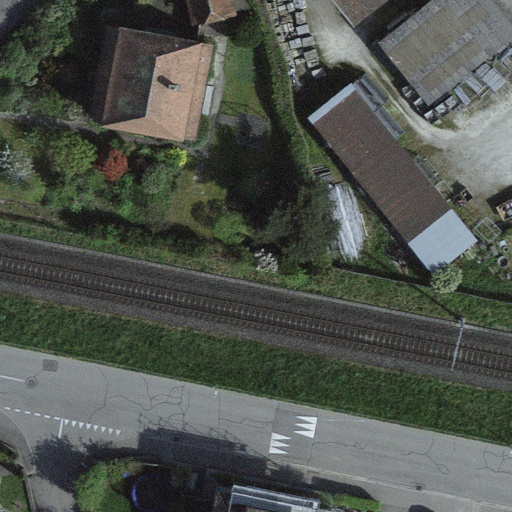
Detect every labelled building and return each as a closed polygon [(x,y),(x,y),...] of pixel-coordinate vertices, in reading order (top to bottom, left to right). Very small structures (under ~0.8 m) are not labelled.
[(190,0),(194,15),(235,6),(235,3),(247,1),(247,0),(190,0)] [(341,0),(353,14),(370,0),(341,0)] [(511,17),(498,0),(436,0),(384,41),(428,97),(511,31),(511,17)] [(196,129),(211,43),(165,34),(112,24),(96,112),(196,129)] [(306,111),(433,268),(478,232),(351,75),(306,111)] [(378,511),(379,506),(216,474),(208,511),(378,511)]
